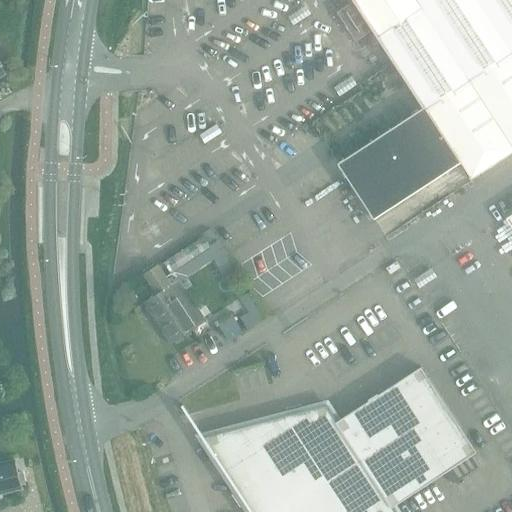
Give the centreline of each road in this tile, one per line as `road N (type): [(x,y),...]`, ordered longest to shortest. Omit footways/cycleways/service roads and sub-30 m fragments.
road 1 (unclassified): [(81,436),(140,413),(511,168)]
road 2 (primary): [(69,83),(53,121),(51,167),(50,242),(62,285)]
road 3 (primary): [(62,285),(71,248),(69,83)]
road 4 (primary): [(81,436),(62,285)]
